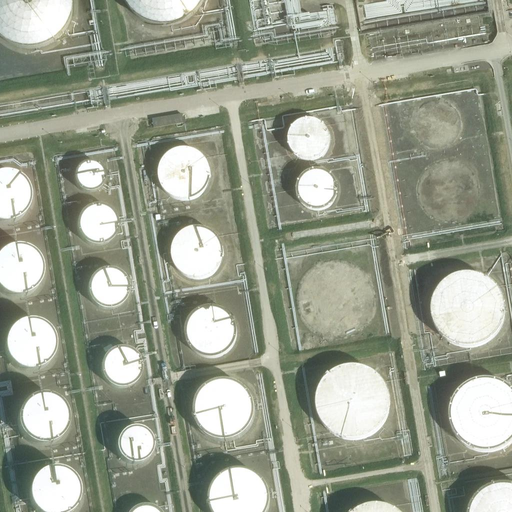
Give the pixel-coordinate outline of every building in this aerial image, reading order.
[(0,0),(0,33),(6,40),(20,46),(36,47),(52,42),(63,33),(72,20),(76,5),(75,0),(0,0)] [(124,0),(129,9),(140,19),(153,25),(170,26),(186,21),(197,13),(205,0),(124,0)] [(153,121),(154,129),(184,125),(183,116),(153,121)] [(287,139),(290,149),(299,157),(310,158),(320,155),(326,146),(328,138),(326,129),(320,122),(312,118),(302,119),(293,124),(289,131),(287,139)] [(167,196),(185,202),(200,197),(210,184),(211,169),(205,157),(192,148),(177,148),(164,155),(157,168),(158,183),(167,196)] [(71,177),(75,187),(86,193),(97,190),(104,181),(104,168),(96,160),(84,159),(74,165),(71,177)] [(295,190),(299,200),(308,208),(319,209),(328,205),(335,197),(336,188),(334,180),(329,173),(320,169),(310,169),(302,175),(297,181),(295,190)] [(0,229),(2,230),(17,225),(27,212),(28,197),(22,185),(9,176),(0,175),(0,229)] [(75,225),(78,236),(87,243),(98,245),(108,241),(114,233),(116,224),(114,215),(108,208),(100,205),(90,205),(81,210),(77,217),(75,225)] [(180,274),(198,280),(213,275),(223,263),(225,248),(219,235),(206,226),(190,226),(177,234),(170,247),(171,261),(180,274)] [(0,298),(14,303),(29,298),(38,285),(40,271),(34,258),(21,249),(5,249),(0,251),(0,298)] [(87,290),(90,300),(99,308),(110,309),(119,305),(126,297),(127,288),(125,280),(120,273),(111,269),(101,270),(93,275),(88,282),(87,290)] [(438,333),(452,344),(475,347),(491,341),(503,328),(507,307),(501,288),(489,276),(473,271),(455,273),(441,282),(432,297),(430,315),(438,333)] [(194,353),(213,359),(228,354),(237,341),(239,326),(233,313),(220,305),(204,304),(192,312),(185,325),(185,340),(194,353)] [(0,355),(9,369),(27,375),(42,370),(52,357),(54,342),(48,329),(35,321),(19,320),(6,328),(0,339),(0,355)] [(100,373),(104,384),(113,392),(124,393),(133,389),(140,381),(141,372),(139,364),(133,357),(125,353),(115,353),(106,358),(102,365),(100,373)] [(321,425),(335,436),(358,440),(374,433),(386,420),(391,400),(384,380),(373,369),(356,363),(338,365),(324,375),(315,390),(314,407),(321,425)] [(456,437),(470,449),(493,452),(509,445),(511,442),(511,385),(508,381),(491,375),(473,378),(459,387),(450,402),(449,420),(456,437)] [(192,415),(198,429),(208,437),(220,441),(236,440),(246,433),(254,423),(257,411),(255,399),(251,390),(242,382),(229,377),(217,378),(207,382),(198,391),(193,401),(192,415)] [(21,445),(40,451),(54,446),(64,433),(66,418),(60,406),(47,397),(31,397),(19,404),(12,417),(12,432),(21,445)] [(115,454),(118,464),(127,472),(138,473),(147,470),(154,461),(156,453),(153,444),(148,437),(139,433),(129,434),(121,439),(116,446),(115,454)] [(207,504),(210,511),(268,511),(272,500),(270,489),(266,480),(256,471),(244,467),(231,467),(222,471),(212,480),(207,491),(207,504)] [(28,511),(72,511),(76,507),(78,492),(72,479),(59,471),(43,470),(31,478),(24,491),(24,505),(28,511)] [(511,511),(511,483),(506,482),(489,484),(475,493),(466,508),(465,511),(511,511)] [(404,511),(398,505),(381,500),(363,502),(349,511),(404,511)]
